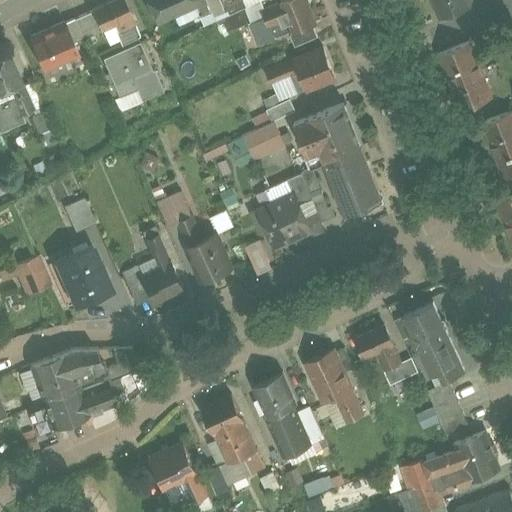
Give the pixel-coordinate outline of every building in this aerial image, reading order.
[(124,0),(112,0),(95,8),(103,27),(114,22),(123,43),(141,35),(136,23),(135,24),(124,0)] [(148,0),(158,21),(196,3),(197,3),(195,0),(148,0)] [(209,0),(195,0),(197,3),(196,3),(202,16),(214,11),(209,0)] [(222,0),(209,0),(214,11),(215,15),(226,11),(222,0)] [(244,0),(226,0),(224,1),(227,10),(246,3),(244,0)] [(305,0),(281,0),(265,7),(276,36),(290,30),(313,21),(314,21),(305,0)] [(434,0),(441,17),(472,5),(470,0),(434,0)] [(95,8),(75,17),(83,36),(103,27),(95,8)] [(75,17),(65,21),(73,40),(83,36),(75,17)] [(65,21),(32,36),(46,67),(60,60),(76,96),(95,88),(94,86),(86,69),(73,40),(65,21)] [(313,21),(290,30),(295,44),(318,35),(313,21)] [(141,41),(104,57),(110,72),(120,95),(137,88),(142,99),(164,90),(155,68),(153,69),(141,41)] [(494,98),(471,41),(440,53),(463,110),(494,98)] [(323,45),(307,51),(305,45),(297,48),(299,54),(269,66),(274,80),(293,72),(299,88),(335,74),(323,45)] [(10,54),(0,58),(0,129),(25,118),(23,113),(34,108),(10,54)] [(100,83),(92,66),(86,69),(94,86),(100,83)] [(120,95),(110,72),(102,75),(111,99),(120,95)] [(297,98),(271,105),(275,118),(300,111),(297,98)] [(66,99),(45,108),(54,128),(74,119),(66,99)] [(345,101),(296,121),(314,165),(326,160),(361,143),(345,101)] [(511,173),(511,109),(484,120),(506,176),(511,173)] [(275,120),(232,140),(243,163),(285,143),(275,120)] [(209,159),(232,149),(229,141),(206,152),(209,159)] [(361,143),(326,160),(347,211),(383,198),(361,143)] [(334,216),(314,165),(303,171),(313,197),(322,221),(334,216)] [(303,171),(288,178),(295,193),(296,192),(301,202),(313,197),(303,171)] [(183,189),(156,201),(166,224),(193,212),(183,189)] [(295,193),(255,211),(263,229),(268,227),(276,244),(312,228),(301,202),(296,192),(295,193)] [(85,195),(67,204),(78,229),(97,221),(85,195)] [(511,198),(499,203),(511,235),(511,198)] [(217,231),(204,237),(197,221),(184,227),(191,242),(187,244),(202,278),(219,270),(223,272),(230,269),(230,265),(232,264),(217,231)] [(184,286),(156,224),(144,230),(161,266),(147,272),(146,272),(155,292),(158,298),(184,286)] [(250,243),(263,271),(277,265),(264,237),(250,243)] [(92,242),(57,257),(58,259),(61,257),(80,300),(112,285),(107,275),(109,274),(99,252),(97,254),(92,242)] [(39,254),(19,262),(31,290),(51,281),(39,254)] [(142,262),(125,270),(138,299),(155,292),(146,272),(147,272),(142,262)] [(463,365),(434,301),(395,319),(405,337),(413,333),(418,342),(419,341),(430,365),(430,364),(433,370),(436,377),(447,373),(463,365)] [(386,324),(357,337),(366,356),(377,351),(385,369),(402,361),(386,324)] [(133,346),(115,346),(119,362),(107,367),(104,360),(101,361),(102,364),(99,365),(103,375),(111,372),(111,379),(142,366),(133,346)] [(74,347),(31,363),(42,395),(78,381),(68,355),(76,352),(74,347)] [(101,361),(96,347),(74,347),(76,352),(68,355),(78,381),(78,383),(103,375),(99,365),(102,364),(101,361)] [(355,368),(346,347),(337,351),(346,372),(355,368)] [(335,348),(307,361),(326,401),(337,396),(354,388),(346,372),(337,351),(335,348)] [(142,366),(111,379),(111,372),(103,375),(115,403),(117,409),(150,385),(142,366)] [(284,370),(255,384),(262,400),(257,402),(262,412),(267,410),(269,414),(269,415),(293,403),(298,401),(284,370)] [(447,373),(436,377),(433,370),(423,375),(449,431),(470,423),(447,373)] [(103,375),(78,383),(86,405),(93,402),(96,410),(115,403),(103,375)] [(78,381),(42,395),(53,426),(96,410),(93,402),(86,405),(78,383),(78,381)] [(354,388),(337,396),(349,422),(366,414),(354,388)] [(0,419),(9,416),(0,391),(0,419)] [(234,394),(204,407),(228,461),(221,464),(230,483),(232,483),(267,467),(234,394)] [(293,403),(269,415),(269,414),(268,415),(285,454),(311,442),(297,411),(293,403)] [(329,444),(311,404),(297,411),(311,442),(324,436),(328,445),(329,444)] [(366,414),(349,422),(357,439),(374,431),(366,414)] [(425,459),(407,466),(410,489),(409,489),(414,506),(422,504),(424,510),(445,502),(446,501),(441,487),(435,489),(431,476),(439,473),(440,474),(446,472),(450,485),(501,466),(487,430),(456,441),(459,448),(425,460),(425,459)] [(186,441),(150,457),(164,488),(185,479),(199,472),(186,441)] [(221,464),(208,470),(219,493),(234,487),(232,483),(230,483),(221,464)] [(199,472),(185,479),(194,500),(209,493),(199,472)] [(391,472),(379,476),(385,494),(397,489),(391,472)] [(307,483),(311,494),(335,486),(330,475),(307,483)] [(511,511),(511,497),(509,489),(458,508),(459,511),(511,511)] [(448,511),(445,502),(424,510),(424,511),(448,511)]
